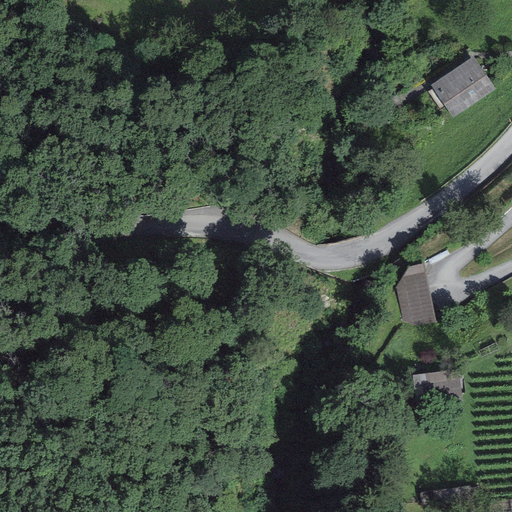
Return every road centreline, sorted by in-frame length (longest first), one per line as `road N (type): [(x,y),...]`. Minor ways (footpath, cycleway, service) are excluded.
road 1 (residential): [(0,221),(68,229),(236,226),(321,256),(381,243),(436,204)]
road 2 (residential): [(511,216),(446,271),(449,282),(465,286),(511,267)]
